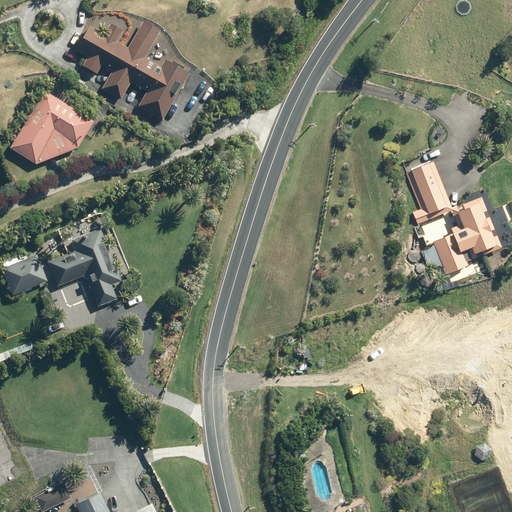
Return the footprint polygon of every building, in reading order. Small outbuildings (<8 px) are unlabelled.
[(144,59),(160,31),(143,22),(128,49),(116,42),(122,31),(111,25),(104,36),(89,27),(76,50),(88,58),(83,66),(96,74),(101,65),(113,71),(102,89),(121,100),(131,82),(147,91),(138,107),(162,120),(176,96),(175,95),(181,83),(183,85),(189,74),(165,61),(161,68),(144,59)] [(94,122),(45,92),(9,149),(36,165),(77,149),(94,122)] [(502,105),(506,99),(500,95),(496,102),(502,105)] [(502,248),(482,197),(453,209),(434,161),(406,172),(420,209),(413,212),(418,224),(452,210),(458,226),(452,228),(454,233),(434,241),(446,274),(468,265),(467,262),(502,248)] [(122,281),(102,230),(73,241),(77,251),(49,262),(59,286),(87,275),(100,306),(118,299),(112,285),(122,281)] [(14,295),(48,281),(37,255),(4,269),(14,295)] [(460,285),(458,279),(451,281),(453,287),(460,285)] [(310,361),(304,361),(304,363),(300,363),(299,369),(310,370),(310,361)] [(0,488),(32,473),(0,408),(0,488)] [(320,438),(317,432),(309,436),(312,442),(320,438)] [(480,460),(482,460),(483,460),(485,460),(486,459),(487,458),(489,457),(490,456),(490,455),(491,453),(491,452),(491,450),(490,449),(490,447),(489,446),(488,445),(487,444),(485,443),(484,443),(482,443),(481,443),(479,443),(478,444),(476,444),(475,446),(474,447),(474,448),(473,450),(473,451),(473,453),(474,454),(474,456),(475,457),(476,458),(477,459),(479,460),(480,460)] [(42,511),(72,497),(65,483),(35,497),(42,511)] [(111,511),(102,492),(78,504),(81,511),(111,511)]
